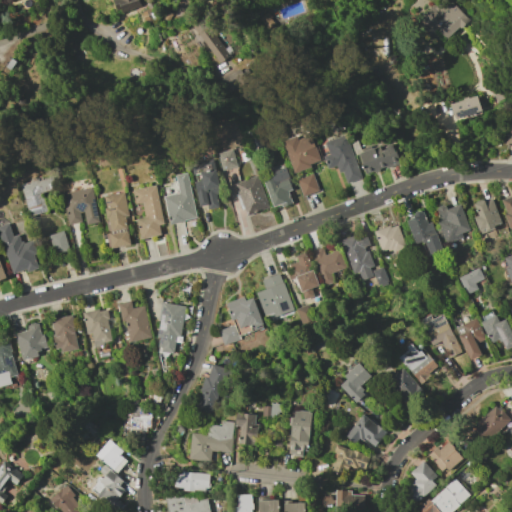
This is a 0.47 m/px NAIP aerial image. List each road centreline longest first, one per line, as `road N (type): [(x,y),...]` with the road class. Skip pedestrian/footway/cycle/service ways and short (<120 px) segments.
road 1 (residential): [(218,257),(436,178),(511,171)]
road 2 (residential): [(0,308),(218,257)]
road 3 (residential): [(218,257),(151,457)]
road 4 (residential): [(511,373),(469,392),(422,431),(396,457),(388,488)]
road 5 (residential): [(102,29),(134,52),(149,38),(139,21),(102,29)]
